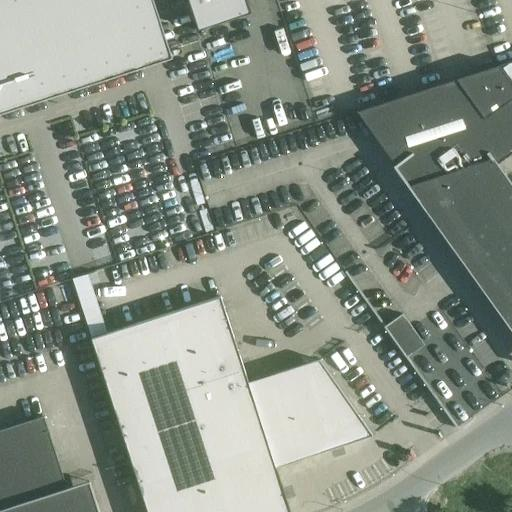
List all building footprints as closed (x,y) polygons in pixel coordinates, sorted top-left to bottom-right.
[(0,0),(0,114),(139,70),(115,0),(0,0)] [(251,13),(246,0),(187,0),(198,31),(251,14),(251,13)] [(448,203),(511,291),(511,184),(497,164),(511,153),(511,84),(499,66),(356,112),(395,166),(393,167),(418,202),(420,201),(431,215),(448,203)] [(373,436),(319,360),(248,383),(220,297),(91,339),(147,511),(289,511),(276,468),(373,436)] [(402,314),(385,326),(395,339),(411,328),(402,314)] [(98,511),(89,481),(67,488),(44,416),(0,430),(0,511),(98,511)]
